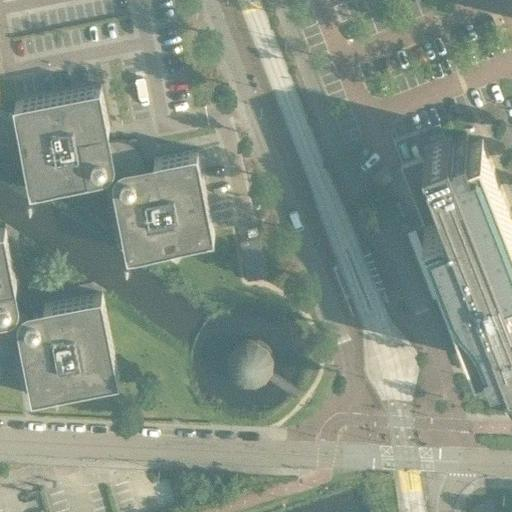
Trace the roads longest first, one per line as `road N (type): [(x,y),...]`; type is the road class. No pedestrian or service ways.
road 1 (unclassified): [(466,461),(463,426),(424,318),(381,225),(343,170),(280,0)]
road 2 (unclassified): [(215,0),(345,342),(354,457)]
road 3 (tertiary): [(0,442),(354,457)]
